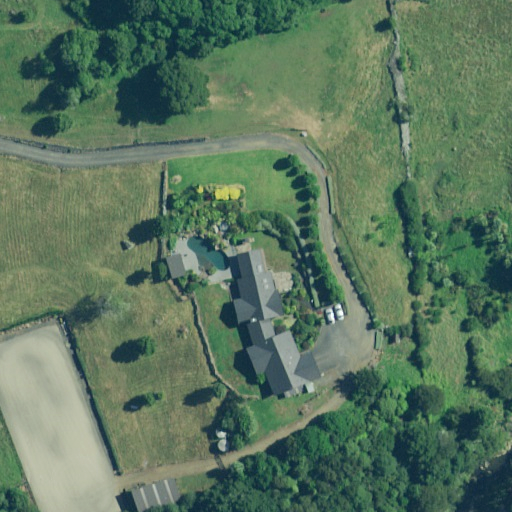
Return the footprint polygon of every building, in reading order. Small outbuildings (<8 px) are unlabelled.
[(257,249),(233,253),(237,278),(231,279),(234,299),(229,300),(233,323),(279,315),(276,292),(271,292),(268,273),(261,274),(257,249)] [(176,252),(159,258),(168,280),(185,274),(176,252)] [(294,355),(286,331),(271,336),(265,321),(242,329),(247,344),(241,346),(251,376),(259,373),(266,394),(317,376),(308,350),(294,355)] [(239,437),(237,424),(212,428),(215,453),(228,451),(227,439),(239,437)] [(138,511),(150,511),(180,502),(172,478),(132,491),(138,511)]
